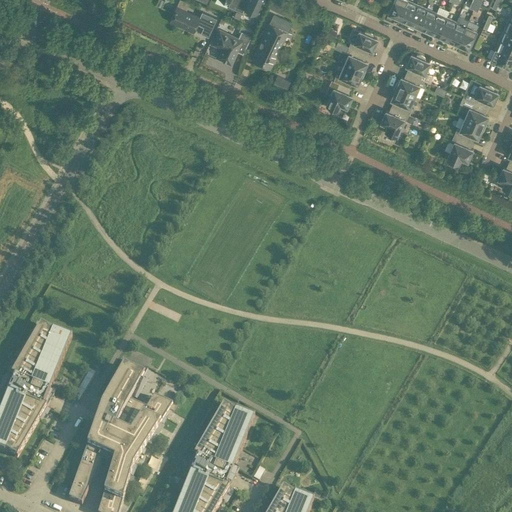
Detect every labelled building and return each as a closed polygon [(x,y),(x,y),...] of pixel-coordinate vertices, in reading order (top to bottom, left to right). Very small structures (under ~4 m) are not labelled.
[(227,0),(230,1),(228,5),(235,8),(239,0),(227,0)] [(239,0),(235,8),(242,12),(244,7),(257,13),(263,0),(239,0)] [(283,0),(278,12),(285,15),(290,4),(283,0)] [(393,0),(388,13),(398,17),(405,0),(393,0)] [(416,3),(408,0),(405,0),(398,17),(408,22),(416,3)] [(418,26),(426,8),(416,3),(408,22),(418,26)] [(199,16),(186,10),(177,6),(170,20),(194,31),(197,24),(203,26),(200,33),(208,36),(217,18),(202,11),(199,16)] [(428,30),(438,35),(446,17),(448,11),(438,6),(436,12),(428,30)] [(436,12),(426,8),(418,26),(428,30),(436,12)] [(457,44),(466,25),(468,20),(458,15),(456,21),(448,39),(457,44)] [(456,21),(446,17),(438,35),(448,39),(456,21)] [(468,20),(466,25),(457,44),(468,48),(478,24),(468,20)] [(288,31),(270,23),(252,60),(270,68),(288,31)] [(241,31),(250,35),(253,29),(242,24),(239,30),(241,31)] [(331,29),(328,36),(334,39),(337,32),(331,29)] [(499,39),(511,44),(511,32),(504,29),(499,39)] [(251,35),(241,31),(238,38),(219,30),(213,43),(222,47),(217,56),(231,63),(237,50),(243,53),(251,35)] [(351,40),(348,46),(364,53),(367,48),(372,50),(377,38),(372,36),(373,34),(372,34),(371,33),(370,32),(369,32),(368,31),(367,31),(365,31),(364,31),(364,32),(359,30),(354,41),(351,40)] [(495,49),(511,56),(511,44),(499,39),(495,49)] [(348,54),(343,64),(364,73),(365,72),(365,69),(365,68),(366,67),(366,65),(365,65),(367,61),(362,59),(364,53),(348,46),(346,52),(348,54)] [(511,56),(495,49),(490,59),(509,67),(511,59),(511,56)] [(411,67),(408,73),(424,80),(427,73),(424,72),(429,61),(424,59),(425,57),(424,57),(423,56),(421,55),(420,54),(418,54),(417,54),(416,55),(411,53),(406,65),(411,67)] [(364,74),(364,73),(343,64),(339,75),(336,74),(333,80),(349,87),(352,82),(357,84),(359,80),(360,79),(361,78),(362,77),(363,76),(364,74)] [(393,86),(414,96),(419,85),(421,86),(424,80),(408,73),(406,78),(401,76),(399,80),(398,80),(397,81),(396,83),(395,84),(394,85),(393,86)] [(291,81),(277,75),(274,83),(287,89),(291,81)] [(347,93),(349,87),(333,80),(331,79),(325,92),(330,94),(326,103),(328,104),(327,106),(328,106),(329,108),(331,109),(332,109),(333,109),(335,109),(336,108),(338,109),(340,104),(347,107),(352,95),(347,93)] [(473,80),(467,92),(471,94),(469,100),(485,107),(488,101),(492,103),(498,92),(493,89),(493,88),(492,87),(491,86),(490,86),(489,85),(488,85),(487,85),(486,84),(485,84),(484,86),(473,80)] [(395,101),(393,107),(409,114),(412,107),(409,106),(414,96),(393,86),(393,88),(392,89),(392,90),(392,92),(392,93),(392,94),(392,95),(391,99),(395,101)] [(469,107),(464,118),(485,127),(485,126),(485,124),(486,123),(486,121),(486,119),(487,115),(482,112),(485,107),(469,100),(462,97),(459,103),(469,107)] [(396,135),(404,119),(412,123),(415,116),(409,114),(393,107),(390,112),(386,110),(380,122),(387,125),(385,129),(387,130),(386,132),(387,133),(388,134),(390,135),(392,135),(394,136),(395,134),(396,135)] [(432,123),(435,117),(429,114),(426,120),(432,123)] [(484,128),(485,127),(464,118),(459,129),(457,127),(454,134),(470,141),(472,135),(477,137),(479,133),(480,134),(481,132),(482,131),(483,129),(484,128)] [(467,146),(470,141),(454,134),(451,140),(454,141),(447,157),(449,158),(448,160),(450,161),(452,162),(453,163),(456,163),(457,161),(458,162),(460,157),(467,160),(472,149),(467,146)] [(511,163),(510,163),(508,168),(503,166),(498,178),(496,183),(504,186),(503,188),(505,190),(506,190),(507,191),(508,191),(510,192),(511,192),(511,190),(511,163)] [(17,459),(47,408),(44,406),(72,338),(54,330),(53,332),(41,325),(11,376),(14,378),(0,412),(0,451),(5,454),(6,452),(17,459)] [(102,406),(69,500),(82,506),(100,462),(111,467),(99,511),(120,511),(131,477),(133,478),(137,468),(134,466),(141,456),(144,456),(146,451),(145,450),(148,445),(151,447),(156,436),(154,436),(161,425),(163,426),(166,420),(164,419),(173,406),(154,398),(147,410),(130,402),(144,377),(148,371),(128,362),(124,368),(102,406)] [(86,378),(79,389),(85,392),(91,381),(94,377),(88,373),(86,378)] [(227,487),(234,470),(255,418),(237,411),(236,412),(224,406),(194,457),(197,458),(175,511),(215,511),(230,488),(227,487)] [(309,511),(314,501),(296,494),(295,495),(283,489),(269,511),(309,511)]
